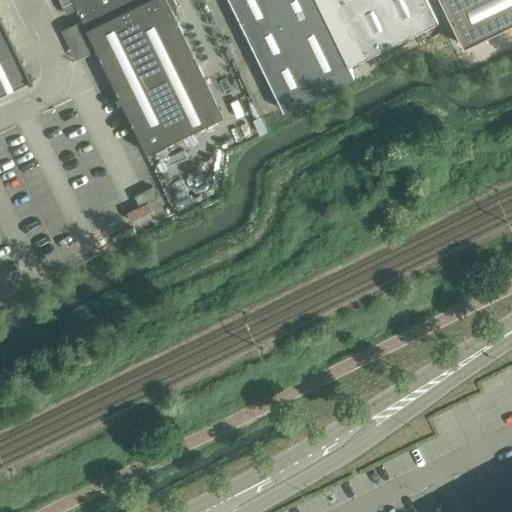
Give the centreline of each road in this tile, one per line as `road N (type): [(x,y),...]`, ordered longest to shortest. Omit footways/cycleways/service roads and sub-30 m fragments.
road 1 (secondary): [(511,331),(191,511)]
road 2 (secondary): [(249,511),(345,459),(511,333)]
road 3 (unknown): [(56,80),(119,203)]
road 4 (unknown): [(1,118),(58,234)]
